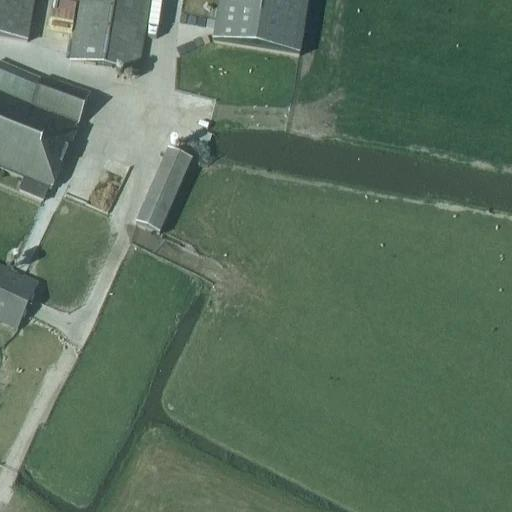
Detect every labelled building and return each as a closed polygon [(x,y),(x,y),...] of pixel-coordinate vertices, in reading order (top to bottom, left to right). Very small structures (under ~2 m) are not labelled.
[(0,0),(0,38),(27,43),(33,0),(0,0)] [(79,0),(69,62),(138,74),(149,0),(79,0)] [(219,0),(213,44),(299,58),(308,0),(219,0)] [(0,171),(31,184),(51,192),(89,97),(41,77),(31,107),(0,93),(0,171)] [(134,225),(159,236),(192,163),(167,152),(134,225)] [(0,323),(16,331),(31,297),(37,285),(31,283),(0,267),(0,323)]
